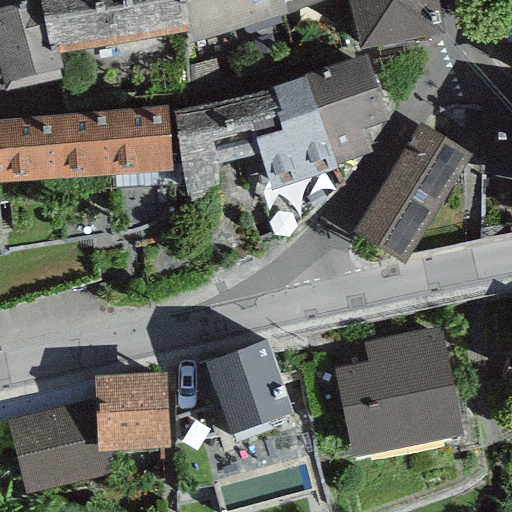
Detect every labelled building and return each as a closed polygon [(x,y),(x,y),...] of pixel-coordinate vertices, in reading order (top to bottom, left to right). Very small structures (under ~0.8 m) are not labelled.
[(35,0),(37,6),(49,70),(56,69),(187,48),(178,0),(35,0)] [(278,0),(178,0),(187,48),(188,56),(286,27),(278,0)] [(339,0),(278,0),(286,27),(342,7),(339,0)] [(345,0),(362,60),(442,48),(432,0),(345,0)] [(37,6),(0,14),(0,90),(4,105),(61,91),(56,69),(49,70),(37,6)] [(387,138),(365,66),(303,87),(305,91),(335,177),(370,168),(363,145),(387,138)] [(335,177),(305,91),(272,101),(281,146),(255,154),(259,167),(268,202),(336,184),(335,177)] [(281,146),(272,101),(173,128),(185,202),(218,196),(217,177),(259,167),(255,154),(281,146)] [(511,111),(491,110),(483,187),(511,191),(511,111)] [(0,131),(0,194),(171,184),(167,119),(0,131)] [(471,165),(419,132),(351,242),(404,274),(471,165)] [(462,450),(440,334),(361,349),(365,369),(334,375),(352,471),(462,450)] [(265,352),(206,370),(230,451),(291,432),(265,352)] [(167,384),(95,384),(95,449),(95,466),(105,466),(169,463),(167,384)] [(110,486),(105,466),(95,466),(95,449),(89,449),(78,405),(5,426),(26,510),(110,486)]
